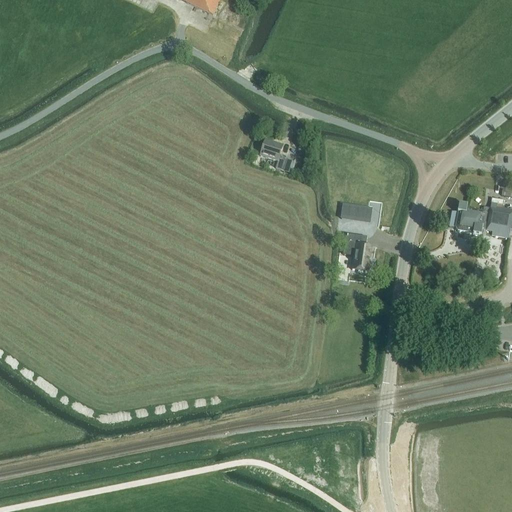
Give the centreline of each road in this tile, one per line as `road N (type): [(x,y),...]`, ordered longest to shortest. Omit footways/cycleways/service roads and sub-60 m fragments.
road 1 (unclassified): [(414,152),(275,98),(172,46),(133,59),(0,137)]
road 2 (tertiary): [(391,511),(386,407),(407,245),(425,191)]
